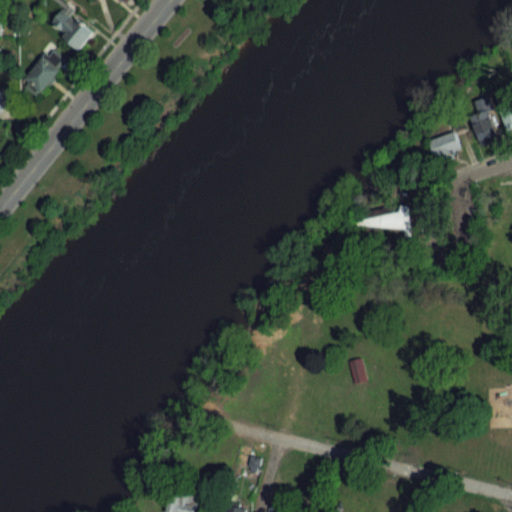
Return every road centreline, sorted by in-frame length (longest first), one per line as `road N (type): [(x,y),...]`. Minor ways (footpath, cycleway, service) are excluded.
road 1 (residential): [(511,495),(224,424)]
road 2 (tertiary): [(0,210),(163,0)]
